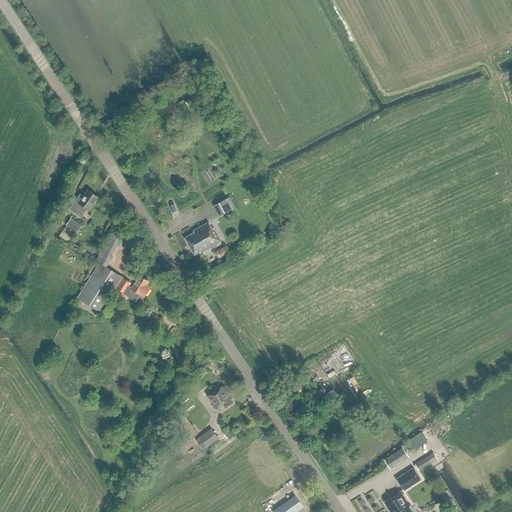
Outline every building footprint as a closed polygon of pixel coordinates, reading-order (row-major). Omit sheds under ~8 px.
[(69,209),(80,217),(87,209),(89,210),(98,197),(88,190),(83,196),(80,194),(69,209)] [(217,205),(222,214),(236,205),(231,196),(217,205)] [(66,226),(63,231),(71,237),(72,238),(76,232),(76,233),(81,226),(70,218),(66,225),(66,226)] [(185,238),(194,255),(199,252),(200,254),(221,242),(213,228),(212,229),(208,222),(193,231),(194,233),(185,238)] [(229,252),(228,251),(225,246),(217,251),(222,260),(229,256),(227,253),(229,252)] [(128,287),(131,282),(100,262),(78,297),(102,312),(113,294),(117,289),(124,293),(128,287)] [(137,293),(144,297),(150,287),(146,285),(149,282),(140,276),(131,289),(128,287),(124,293),(117,289),(113,294),(124,301),(127,296),(133,299),(137,293)] [(163,319),(151,311),(146,318),(158,326),(163,319)] [(300,402),(302,404),(319,393),(312,381),(310,383),(306,376),(291,386),(292,388),(284,392),(293,406),(300,402)] [(207,395),(217,410),(224,406),(225,408),(233,403),(231,399),(233,398),(225,386),(218,391),(217,389),(210,394),(207,389),(201,393),(204,398),(207,395)] [(333,389),(320,398),(327,407),(340,398),(333,389)] [(189,398),(180,404),(185,411),(194,405),(189,398)] [(206,446),(207,448),(219,439),(211,428),(200,437),(201,439),(206,446)] [(420,432),(408,440),(414,449),(426,441),(420,432)] [(197,442),(197,443),(202,450),(206,446),(201,439),(197,442)] [(384,460),(390,470),(409,457),(403,447),(384,460)] [(433,452),(426,457),(431,464),(438,459),(433,452)] [(396,479),(404,491),(421,480),(414,468),(396,479)] [(410,508),(400,493),(384,503),(390,511),(411,511),(409,508),(410,508)] [(276,511),(297,511),(303,508),(296,498),(276,511)]
